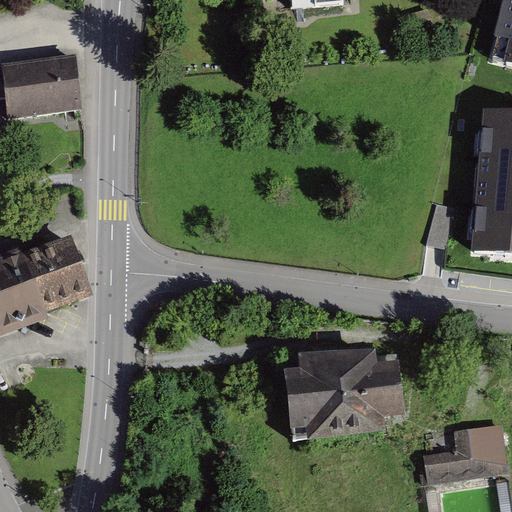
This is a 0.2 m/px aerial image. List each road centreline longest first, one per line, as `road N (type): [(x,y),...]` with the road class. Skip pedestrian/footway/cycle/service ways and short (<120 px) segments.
road 1 (residential): [(511,310),(113,272)]
road 2 (secondary): [(113,272),(122,0)]
road 3 (secondary): [(113,272),(105,442),(93,511)]
